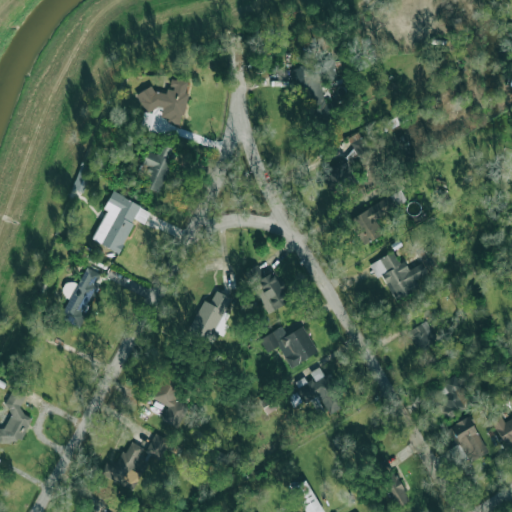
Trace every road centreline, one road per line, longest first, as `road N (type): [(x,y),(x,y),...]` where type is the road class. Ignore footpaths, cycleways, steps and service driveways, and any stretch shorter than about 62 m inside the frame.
road 1 (residential): [(464,511),(292,230),(240,115)]
road 2 (residential): [(36,511),(191,233),(244,220),(292,230)]
road 3 (residential): [(191,233),(240,115)]
